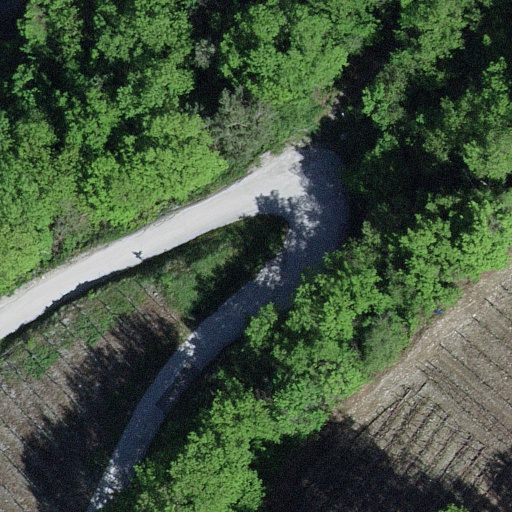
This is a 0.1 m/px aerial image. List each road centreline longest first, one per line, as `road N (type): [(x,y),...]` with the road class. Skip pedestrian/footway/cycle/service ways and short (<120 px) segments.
road 1 (track): [(97,511),(133,434),(192,348),(313,245),(315,201)]
road 2 (track): [(0,317),(215,208),(276,187),(315,201)]
